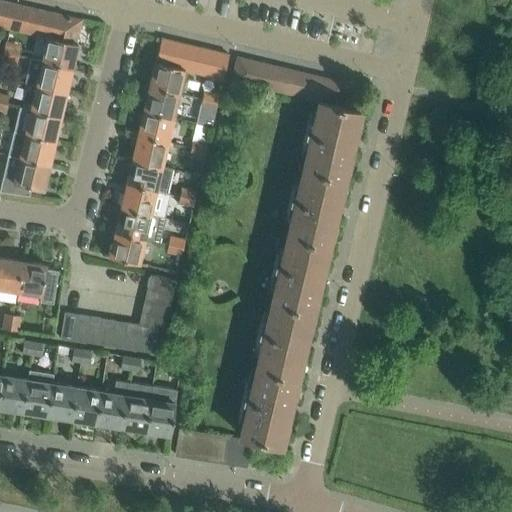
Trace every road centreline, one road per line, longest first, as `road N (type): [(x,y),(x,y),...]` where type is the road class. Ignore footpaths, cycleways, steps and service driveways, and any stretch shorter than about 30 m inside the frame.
road 1 (residential): [(298,504),(402,78)]
road 2 (residential): [(0,456),(298,504)]
road 3 (residential): [(125,15),(402,78)]
road 4 (residential): [(0,211),(58,221),(81,205),(125,15)]
road 5 (residential): [(414,30),(277,0)]
